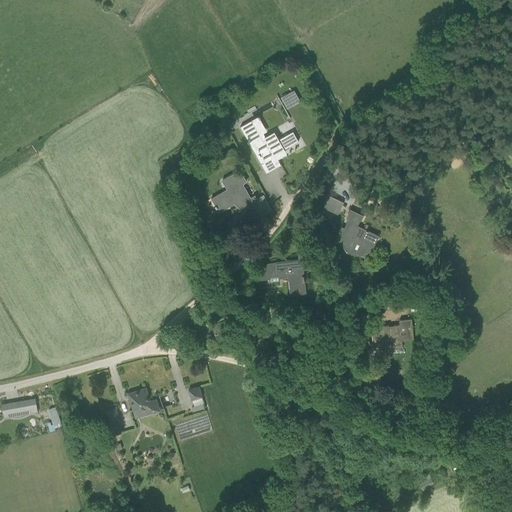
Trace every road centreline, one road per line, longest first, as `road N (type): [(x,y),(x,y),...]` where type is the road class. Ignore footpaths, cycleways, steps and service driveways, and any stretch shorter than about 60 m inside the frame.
road 1 (track): [(511,418),(435,439),(264,373),(151,348),(260,250),(367,120),(455,74),(511,30)]
road 2 (unclassified): [(151,348),(0,389)]
